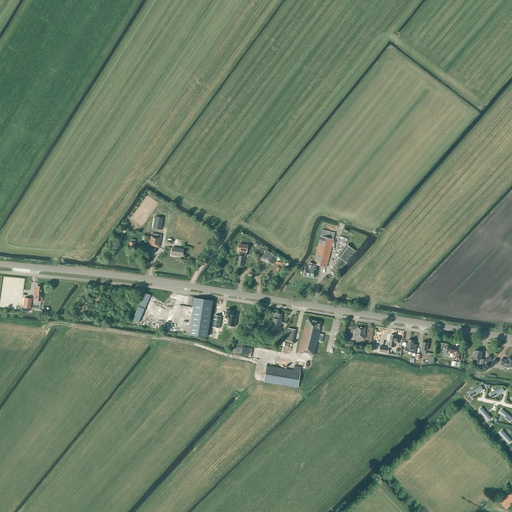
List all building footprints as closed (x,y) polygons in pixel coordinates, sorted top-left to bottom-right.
[(162,230),(163,217),(154,216),(152,229),(162,230)] [(318,264),(318,265),(326,267),(335,233),(322,229),(313,264),(318,264)] [(160,244),(162,235),(153,233),(152,236),(150,235),(149,246),(159,247),(159,244),(160,244)] [(347,238),(341,236),(339,243),(346,245),(347,238)] [(246,257),(247,252),(248,246),(239,244),(238,250),(240,251),(237,266),(243,266),(244,256),(246,257)] [(355,251),(347,245),(338,257),(346,263),(355,251)] [(183,256),(184,249),(172,248),(171,255),(176,256),(176,255),(183,256)] [(272,264),(277,258),(271,253),(266,260),(272,264)] [(318,264),(313,264),(309,263),(308,268),(308,269),(305,269),(304,276),(315,277),(316,272),(317,268),(318,265),(318,264)] [(40,294),(41,287),(36,286),(36,290),(34,290),(33,300),(42,301),(43,295),(40,294)] [(24,298),(23,308),(30,309),(31,299),(24,298)] [(213,300),(197,298),(197,299),(195,299),(189,335),(207,337),(213,300)] [(165,302),(158,311),(166,318),(167,317),(163,314),(170,306),(165,302)] [(232,315),(233,311),(227,310),(226,317),(228,318),(227,324),(235,326),(237,316),(232,315)] [(281,320),(281,314),(277,314),(277,315),(276,315),(275,318),(273,318),(272,326),(280,328),(281,320)] [(140,320),(152,324),(153,319),(142,315),(140,320)] [(219,328),(221,316),(214,315),(212,327),(219,328)] [(321,322),(308,319),(308,321),(306,320),(298,352),(309,355),(310,354),(314,355),(321,329),(320,329),(321,322)] [(364,333),(365,328),(357,326),(356,332),(355,332),(354,337),(364,339),(365,333),(364,333)] [(296,331),(288,329),(285,342),(293,343),(296,331)] [(394,347),(395,343),(398,343),(399,337),(395,337),(395,336),(391,335),(389,344),(388,344),(388,346),(394,347)] [(415,353),(417,344),(414,344),(414,340),(408,339),(407,348),(405,347),(405,352),(415,353)] [(245,353),(247,346),(235,344),(234,351),(245,353)] [(462,351),(457,350),(457,348),(448,346),(447,349),(445,349),(444,353),(443,353),(443,354),(444,355),(444,356),(445,356),(446,355),(448,356),(450,356),(450,354),(453,354),(453,357),(455,359),(456,359),(456,360),(460,361),(462,351)] [(483,365),(484,360),(481,359),(481,356),(481,352),(475,351),(474,359),(478,359),(477,364),(480,364),(483,365)] [(487,365),(488,364),(493,359),(489,355),(484,360),(486,362),(485,363),(487,365)] [(511,367),(511,358),(508,358),(508,360),(501,359),(500,365),(503,366),(503,367),(509,368),(509,367),(511,367)] [(498,362),(495,359),(487,365),(491,369),(498,362)] [(294,371),(267,366),(264,382),(298,387),(301,367),(294,366),(294,371)] [(471,391),(473,395),(476,393),(479,391),(482,390),(480,386),(471,391)] [(502,388),(493,393),(494,396),(497,395),(497,394),(501,393),(504,391),(502,388)] [(485,412),(483,410),(480,412),(487,420),(490,418),(488,415),(487,415),(485,412)] [(506,414),(504,411),(501,414),(510,421),(511,418),(509,416),(506,414)] [(506,435),(504,433),(501,435),(508,443),(511,441),(508,438),(506,436),(506,435)]
